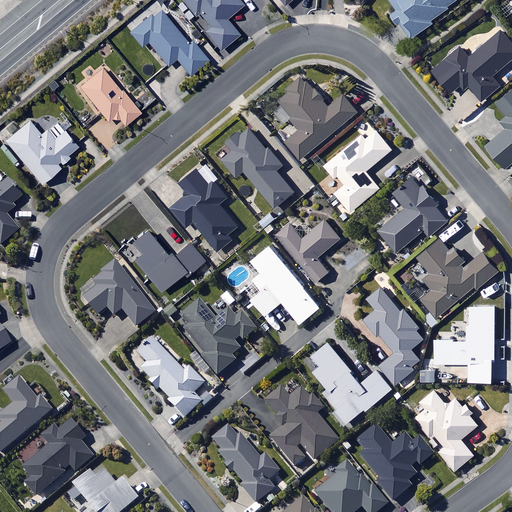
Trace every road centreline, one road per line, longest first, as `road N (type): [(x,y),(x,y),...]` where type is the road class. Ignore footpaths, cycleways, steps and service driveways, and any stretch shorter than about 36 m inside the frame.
road 1 (residential): [(50,324),(41,270),(53,233),(251,66),(302,38),(356,47),(376,62),(511,226)]
road 2 (residential): [(204,511),(50,324)]
